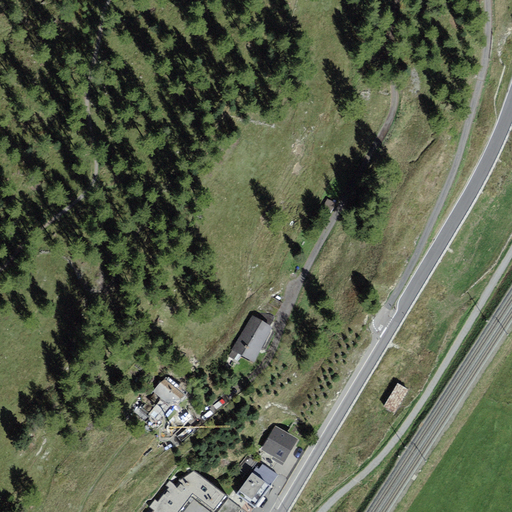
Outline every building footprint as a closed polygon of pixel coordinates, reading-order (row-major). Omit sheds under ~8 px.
[(273,327),(252,315),(232,350),(253,362),(273,327)] [(166,379),(154,392),(168,404),(181,400),(184,395),(166,379)] [(409,390),(397,384),(384,408),(395,414),(409,390)] [(298,439),(275,426),(261,450),(274,457),(272,459),(283,466),(298,439)] [(257,467),(237,493),(233,491),(228,497),(242,508),(247,511),(250,511),(278,476),(263,464),(259,469),(257,467)] [(183,511),(194,499),(210,511),(238,511),(242,508),(228,497),(194,471),(181,481),(180,479),(175,485),(170,481),(166,485),(169,488),(158,502),(155,500),(149,507),(154,510),(153,511),(183,511)] [(346,511),(355,502),(347,494),(331,511),(346,511)]
